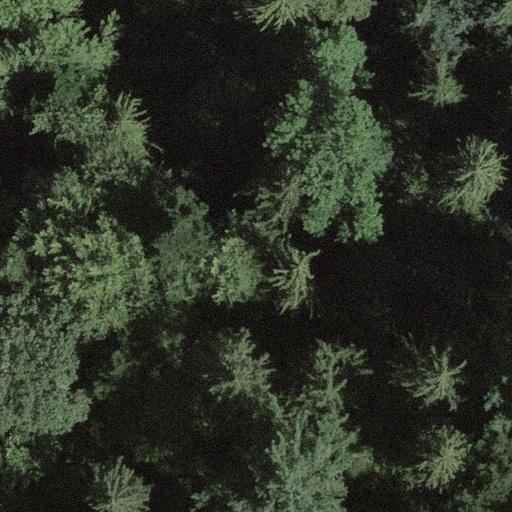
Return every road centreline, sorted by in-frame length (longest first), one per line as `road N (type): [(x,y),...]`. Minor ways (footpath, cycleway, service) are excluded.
road 1 (track): [(511,348),(329,361),(0,320)]
road 2 (track): [(374,0),(295,52),(0,85)]
